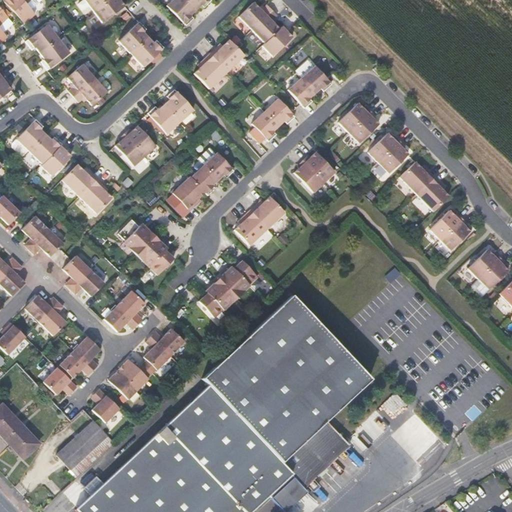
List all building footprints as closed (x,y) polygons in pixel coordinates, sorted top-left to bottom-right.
[(1,0),(24,24),(34,15),(25,4),(28,0),(1,0)] [(85,0),(103,21),(124,5),(120,0),(85,0)] [(175,0),(169,6),(188,25),(190,23),(195,18),(191,14),(202,3),(206,7),(209,5),(213,0),(212,0),(175,0)] [(268,5),(262,10),(256,3),(241,16),(266,43),(263,45),(273,56),(293,37),(283,27),(280,30),(275,21),(279,17),(268,5)] [(145,65),(164,47),(157,40),(155,43),(143,32),(146,29),(140,23),(122,40),(145,65)] [(35,48),(43,58),(40,60),(46,68),(67,51),(47,27),(26,42),(32,50),(35,48)] [(212,88),(245,56),(246,55),(231,39),(230,40),(225,45),(222,42),(200,63),(203,66),(197,72),(212,88)] [(128,61),(138,71),(142,67),(133,56),(128,61)] [(90,103),(104,91),(81,64),(67,78),(73,87),(69,91),(79,101),(84,97),(90,103)] [(307,107),(314,101),(311,97),(323,87),(326,90),(333,84),(316,66),(291,90),(307,107)] [(0,96),(8,90),(5,83),(7,80),(0,72),(0,96)] [(160,111),(156,107),(149,114),(167,134),(192,111),(174,91),(167,97),(171,101),(160,111)] [(276,131),(287,120),(290,123),(297,116),(281,99),(255,123),(257,125),(251,130),(262,142),(268,137),(271,141),(278,134),(276,131)] [(366,105),(364,107),(360,102),(340,123),(360,143),(379,124),(374,118),(377,116),(366,105)] [(64,150),(66,148),(53,136),(50,139),(38,128),(40,126),(34,118),(17,137),(52,171),(68,155),(64,150)] [(119,139),(121,141),(117,145),(135,165),(155,146),(137,126),(131,131),(129,129),(119,139)] [(371,153),(390,173),(409,156),(404,149),(406,148),(396,136),(393,139),(389,135),(371,153)] [(198,157),(203,163),(215,152),(210,147),(198,157)] [(227,178),(234,171),(216,152),(173,193),(191,211),(203,200),(201,198),(206,192),(209,195),(217,189),(213,185),(224,175),(227,178)] [(298,166),(301,169),(295,175),(312,193),(334,173),(316,153),(311,158),(309,156),(298,166)] [(423,166),(420,169),(414,163),(399,178),(432,213),(448,197),(441,190),(443,188),(423,166)] [(96,212),(110,197),(104,191),(106,189),(85,166),(83,169),(77,164),(63,178),(96,212)] [(20,213),(2,195),(0,197),(0,217),(8,225),(20,213)] [(80,197),(76,201),(91,217),(95,213),(80,197)] [(237,231),(251,246),(285,214),(271,198),(265,203),(262,200),(240,221),(243,224),(237,231)] [(453,249),(471,232),(465,226),(467,224),(458,214),(456,216),(451,212),(431,230),(453,249)] [(40,248),(49,257),(62,244),(34,216),(21,230),(30,238),(24,245),(34,255),(40,248)] [(170,246),(144,222),(126,240),(159,273),(176,257),(168,248),(170,246)] [(489,291),(509,273),(503,266),(506,262),(497,253),(495,257),(489,251),(469,270),(489,291)] [(80,288),(90,297),(103,284),(75,257),(62,270),(71,279),(64,286),(73,295),(80,288)] [(0,284),(11,296),(24,283),(15,274),(21,268),(11,258),(5,264),(0,258),(0,284)] [(199,300),(215,316),(254,276),(239,260),(232,267),(228,265),(204,289),(206,292),(199,300)] [(94,264),(91,267),(103,281),(107,278),(94,264)] [(511,282),(499,296),(511,309),(511,282)] [(134,314),(143,305),(130,293),(103,320),(115,333),(124,324),(130,331),(141,321),(134,314)] [(45,304),(37,295),(24,308),(52,336),(65,323),(56,314),(62,308),(51,298),(45,304)] [(101,484),(90,495),(73,510),(75,511),(248,511),(266,496),(285,479),(289,475),(297,484),(343,443),(341,440),(325,422),(369,379),(291,296),(201,379),(208,387),(101,484)] [(0,349),(7,356),(24,338),(9,324),(0,333),(0,334),(1,336),(0,337),(0,349)] [(106,380),(125,400),(145,380),(144,379),(152,370),(153,371),(181,342),(169,330),(159,340),(153,333),(143,343),(149,349),(140,358),(143,361),(134,369),(125,360),(106,380)] [(89,360),(98,351),(85,339),(41,383),(54,395),(60,390),(63,387),(69,393),(78,384),(71,378),(83,366),(89,373),(95,367),(89,360)] [(66,396),(69,393),(63,387),(60,390),(66,396)] [(102,424),(116,410),(96,390),(91,395),(98,401),(95,404),(89,410),(102,424)] [(95,404),(98,401),(91,395),(88,398),(95,404)] [(1,405),(0,405),(0,433),(5,439),(19,424),(1,405)] [(55,454),(69,469),(105,436),(91,421),(55,454)] [(23,458),(37,444),(19,424),(5,439),(23,458)] [(297,484),(302,490),(347,448),(343,443),(297,484)] [(95,477),(84,487),(90,495),(101,484),(95,477)] [(285,479),(266,496),(269,499),(287,482),(285,479)]
